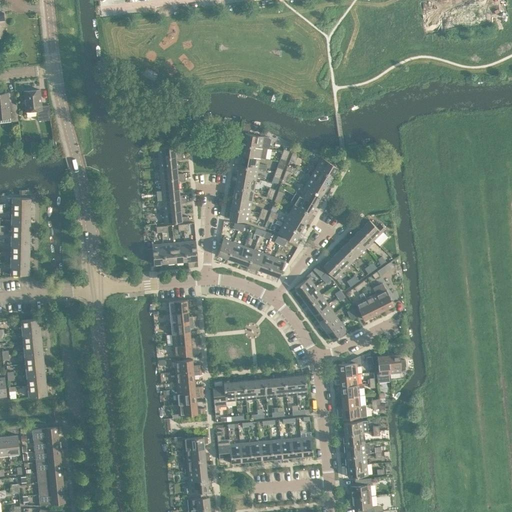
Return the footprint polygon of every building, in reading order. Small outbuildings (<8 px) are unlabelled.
[(39,121),(50,120),(51,120),(49,104),(41,105),(40,90),(24,91),(26,110),(37,109),(37,120),(39,121)] [(8,93),(0,93),(0,118),(10,117),(11,122),(19,121),(17,104),(10,105),(8,93)] [(242,143),(266,148),(269,148),(270,144),(270,142),(270,139),(269,137),(266,137),(244,133),(242,143)] [(42,150),(54,148),(54,147),(53,139),(41,141),(42,150)] [(241,154),(259,157),(264,158),(266,148),(242,143),(241,154)] [(157,146),(158,157),(183,155),(182,152),(181,151),(175,152),(174,145),(157,146)] [(265,171),(266,170),(267,165),(258,164),(259,157),(241,154),(239,165),(257,168),(257,169),(265,171)] [(159,168),(176,166),(176,160),(182,159),(183,158),(183,155),(158,157),(159,168)] [(316,167),(332,176),(338,167),(321,157),(316,167)] [(237,175),(255,179),(257,169),(257,168),(239,165),(237,175)] [(160,179),(185,177),(184,174),(183,173),(177,173),(176,166),(159,168),(160,179)] [(310,176),(327,186),(332,176),(316,167),(310,176)] [(254,189),(255,179),(237,175),(235,186),(254,189)] [(305,185),(321,195),(327,186),(310,176),(305,185)] [(161,190),(178,188),(178,181),(184,181),(185,180),(185,177),(160,179),(161,190)] [(299,195),(316,204),(321,195),(305,185),(299,195)] [(252,200),(254,189),(235,186),(233,197),(252,200)] [(162,200),(187,198),(186,195),(185,194),(179,195),(178,188),(161,190),(162,200)] [(316,204),(299,195),(296,193),(290,202),(294,204),(310,214),(316,204)] [(12,197),(12,208),(30,208),(30,197),(12,197)] [(231,207),(250,211),(252,200),(233,197),(231,207)] [(163,211),(180,210),(180,203),(186,202),(187,201),(187,198),(162,200),(163,211)] [(288,213),(305,223),(310,214),(294,204),(288,213)] [(229,218),(248,222),(250,211),(231,207),(229,218)] [(12,208),(11,219),(30,219),(30,208),(12,208)] [(164,222),(189,220),(188,217),(187,216),(181,216),(180,210),(163,211),(164,222)] [(283,223),(300,232),(305,223),(288,213),(283,223)] [(11,230),(29,230),(30,219),(11,219),(11,230)] [(369,220),(361,228),(373,240),(385,228),(380,224),(377,227),(369,220)] [(294,242),(300,232),(283,223),(277,232),(294,242)] [(353,235),(366,247),(373,240),(361,228),(353,235)] [(11,241),(29,241),(29,230),(11,230),(11,241)] [(346,243),(358,255),(366,247),(353,235),(346,243)] [(227,258),(233,242),(223,238),(217,254),(227,258)] [(195,240),(184,241),(186,260),(189,260),(189,262),(197,261),(195,240)] [(11,252),(29,252),(29,241),(11,241),(11,252)] [(184,241),(173,242),(175,263),(183,262),(182,261),(186,260),(184,241)] [(168,264),(175,263),(173,242),(163,243),(164,262),(168,262),(168,264)] [(237,262),(243,245),(233,242),(227,258),(237,262)] [(161,263),(164,262),(163,243),(151,244),(153,265),(161,264),(161,263)] [(338,250),(350,263),(358,255),(346,243),(338,250)] [(248,265),(253,249),(243,245),(237,262),(248,265)] [(258,269),(264,253),(253,249),(248,265),(258,269)] [(350,263),(338,250),(331,258),(343,270),(350,263)] [(10,263),(29,262),(29,252),(11,252),(10,263)] [(268,273),(274,256),(264,253),(258,269),(268,273)] [(284,260),(274,256),(268,273),(278,277),(284,260)] [(385,261),(381,256),(377,259),(381,264),(385,261)] [(331,258),(323,266),(335,278),(343,270),(331,258)] [(28,274),(29,262),(10,263),(10,274),(28,274)] [(387,270),(384,266),(377,271),(380,275),(387,270)] [(295,286),(294,287),(301,296),(315,286),(308,277),(304,280),(295,286)] [(354,283),(350,278),(346,281),(350,286),(354,283)] [(372,288),(375,293),(383,309),(393,304),(385,288),(382,283),(372,288)] [(315,286),(301,296),(307,305),(321,295),(315,286)] [(363,319),(373,314),(365,298),(363,293),(359,295),(361,300),(355,303),(356,305),(362,316),(363,319)] [(375,293),(365,298),(373,314),(383,309),(375,293)] [(321,295),(307,305),(313,314),(328,303),(321,295)] [(168,301),(169,312),(187,310),(186,299),(168,301)] [(328,303),(313,314),(320,322),(334,312),(328,303)] [(191,316),(188,316),(187,310),(169,312),(170,323),(196,320),(196,316),(191,316)] [(334,312),(320,322),(326,331),(340,321),(334,312)] [(22,331),(40,329),(39,318),(21,320),(22,331)] [(170,323),(171,334),(189,332),(189,326),(192,326),(197,325),(196,320),(170,323)] [(340,321),(326,331),(333,340),(347,330),(340,321)] [(23,342),(41,340),(40,329),(22,331),(23,342)] [(172,344),(198,342),(198,337),(190,338),(189,332),(171,334),(172,344)] [(24,353),(42,351),(41,340),(23,342),(24,353)] [(198,342),(172,344),(173,355),(191,354),(191,347),(199,347),(198,342)] [(25,363),(43,362),(42,351),(24,353),(25,363)] [(388,355),(390,373),(401,372),(401,371),(405,371),(405,366),(406,366),(405,359),(400,360),(399,354),(388,355)] [(390,373),(388,355),(377,356),(378,373),(376,373),(377,382),(390,381),(390,373)] [(338,364),(339,375),(357,373),(356,366),(360,365),(359,356),(355,358),(355,362),(338,364)] [(175,372),(193,370),(192,359),(174,360),(175,372)] [(26,374),(44,372),(43,362),(25,363),(26,374)] [(175,372),(176,382),(194,381),(193,375),(201,374),(201,369),(196,370),(193,370),(175,372)] [(26,374),(27,385),(45,383),(44,372),(26,374)] [(339,375),(340,386),(358,384),(357,373),(339,375)] [(294,375),(296,394),(307,393),(305,374),(294,375)] [(286,395),(296,394),(294,375),(284,376),(286,395)] [(276,396),(286,395),(284,376),(274,377),(276,396)] [(266,397),(276,396),(274,377),(264,378),(266,397)] [(256,398),(266,397),(264,378),(254,379),(256,398)] [(245,399),(256,398),(254,379),(244,380),(245,399)] [(235,400),(245,399),(244,380),(234,381),(235,400)] [(177,393),(203,391),(202,386),(194,387),(194,381),(176,382),(177,393)] [(225,401),(235,400),(234,381),(223,382),(223,387),(224,387),(225,401)] [(47,394),(45,383),(27,385),(29,396),(47,394)] [(340,386),(341,396),(359,395),(358,387),(362,387),(362,383),(358,384),(340,386)] [(226,406),(225,401),(224,387),(223,387),(212,388),(215,416),(220,415),(219,406),(226,406)] [(203,396),(203,391),(177,393),(178,404),(196,402),(195,396),(203,396)] [(341,396),(342,407),(360,405),(359,395),(341,396)] [(197,409),(196,402),(178,404),(179,415),(205,412),(204,408),(197,409)] [(365,405),(360,405),(342,407),(343,418),(366,416),(365,405)] [(344,430),(344,433),(363,432),(368,431),(366,420),(341,422),(342,430),(344,430)] [(32,429),(33,440),(58,438),(57,426),(32,429)] [(219,459),(230,458),(229,444),(229,443),(229,438),(222,439),(221,430),(216,430),(219,459)] [(364,442),(363,432),(344,433),(345,437),(343,437),(343,444),(364,442)] [(17,435),(6,436),(8,454),(19,453),(17,435)] [(181,438),(182,445),(182,449),(204,447),(203,440),(207,440),(207,436),(181,438)] [(311,436),(300,437),(302,456),(313,455),(311,436)] [(292,457),(302,456),(300,437),(290,438),(292,457)] [(58,438),(33,440),(34,451),(59,448),(58,438)] [(282,458),(292,457),(290,438),(280,439),(282,458)] [(280,439),(270,440),(272,459),(282,458),(280,439)] [(270,440),(260,441),(261,460),(272,459),(270,440)] [(260,441),(249,442),(251,461),(261,460),(260,441)] [(249,442),(239,443),(241,462),(251,461),(249,442)] [(346,455),(365,453),(370,453),(369,442),(364,442),(343,444),(344,452),(346,451),(346,455)] [(230,458),(231,463),(241,462),(239,443),(229,443),(229,444),(230,458)] [(183,460),(186,460),(209,458),(209,454),(204,454),(204,447),(182,449),(183,460)] [(34,451),(35,462),(60,459),(59,448),(34,451)] [(345,458),(345,466),(366,464),(365,453),(346,455),(347,458),(345,458)] [(209,461),(209,458),(186,460),(187,466),(184,467),(184,471),(206,469),(205,462),(209,461)] [(35,462),(36,472),(61,470),(60,459),(35,462)] [(367,475),(366,464),(345,466),(346,473),(348,473),(348,477),(367,475)] [(188,475),(188,481),(211,479),(211,475),(206,476),(206,469),(184,471),(185,475),(188,475)] [(61,470),(36,472),(37,483),(62,481),(61,470)] [(371,478),(355,479),(355,485),(349,486),(350,497),(370,495),(369,484),(372,484),(371,478)] [(211,479),(188,481),(189,488),(186,488),(186,493),(208,491),(207,483),(211,483),(211,479)] [(37,483),(38,494),(64,491),(62,481),(37,483)] [(64,491),(38,494),(40,505),(65,503),(64,491)] [(357,507),(357,511),(372,511),(381,511),(380,506),(374,507),(374,506),(371,506),(370,495),(350,497),(351,508),(357,507)] [(188,509),(214,507),(213,503),(209,503),(208,496),(187,498),(188,509)]
